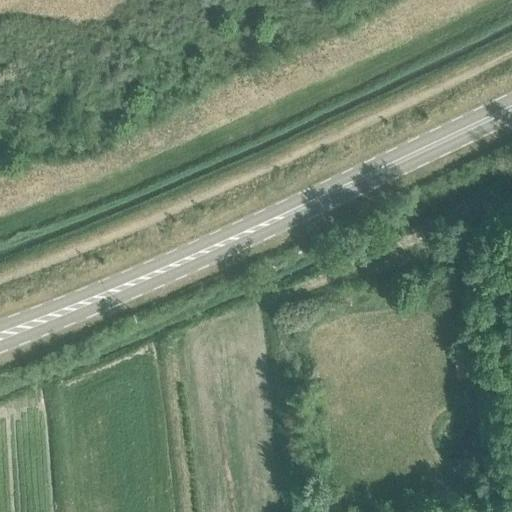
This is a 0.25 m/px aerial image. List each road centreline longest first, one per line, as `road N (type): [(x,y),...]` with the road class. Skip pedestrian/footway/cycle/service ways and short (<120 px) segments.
road 1 (tertiary): [(0,336),(511,108)]
road 2 (unknown): [(0,221),(100,187),(504,0)]
